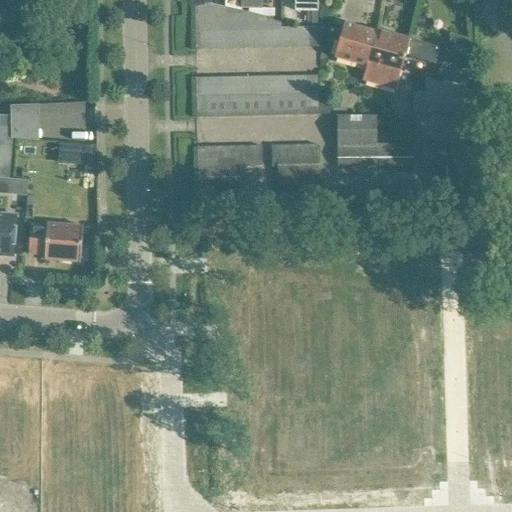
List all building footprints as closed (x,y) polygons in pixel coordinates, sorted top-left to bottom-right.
[(207,50),(207,3),(197,0),(194,0),(196,50),(207,50)] [(241,11),(241,0),(225,0),(225,7),(230,9),(241,11)] [(241,0),(241,11),(253,15),(261,17),(275,17),(275,9),(262,9),(262,0),(241,0)] [(294,0),(294,11),(317,12),(317,0),(294,0)] [(219,50),(219,6),(214,5),(207,3),(207,50),(219,50)] [(230,9),(225,7),(219,6),(219,50),(230,50),(230,9)] [(241,11),(230,9),(230,50),(241,49),(241,11)] [(253,49),(253,15),(241,11),(241,49),(253,49)] [(264,18),(261,17),(253,15),(253,49),(264,49),(264,18)] [(275,49),(275,22),(264,18),(264,49),(275,49)] [(287,48),(287,28),(281,28),(281,24),(275,22),(275,49),(287,48)] [(339,43),(335,58),(361,65),(368,67),(364,81),(405,93),(411,75),(402,73),(403,72),(401,72),(378,66),(378,64),(369,61),(377,33),(376,33),(345,24),(339,43)] [(287,48),(298,48),(298,28),(287,28),(287,48)] [(298,48),(309,48),(309,28),(298,28),(298,48)] [(309,28),(309,48),(321,48),(320,34),(318,28),(309,28)] [(401,72),(405,56),(434,64),(439,48),(410,40),(377,30),(376,33),(377,33),(369,61),(378,64),(378,66),(401,72)] [(447,51),(439,79),(454,84),(466,87),(470,74),(458,71),(462,55),(447,51)] [(306,95),(317,95),(317,75),(306,76),(306,95)] [(273,96),(284,96),(284,76),(273,77),(273,96)] [(284,96),(295,96),(295,76),(284,76),(284,96)] [(295,96),(306,95),(306,76),(295,76),(295,96)] [(229,97),(240,97),(240,77),(229,78),(229,97)] [(240,97),(251,97),(251,77),(240,77),(240,97)] [(251,97),(262,97),(262,77),(251,77),(251,97)] [(262,97),(273,96),(273,77),(262,77),(262,97)] [(196,98),(207,98),(207,78),(196,79),(196,98)] [(207,98),(218,98),(218,78),(207,78),(207,98)] [(218,98),(229,97),(229,78),(218,78),(218,98)] [(413,93),(414,114),(471,114),(472,91),(426,79),(425,93),(413,93)] [(295,115),(306,115),(306,95),(295,96),(295,115)] [(306,95),(306,115),(318,115),(317,95),(306,95)] [(262,116),(273,116),(273,96),(262,97),(262,116)] [(273,116),(284,116),(284,96),(273,96),(273,116)] [(284,116),(295,115),(295,96),(284,96),(284,116)] [(218,117),(229,117),(229,97),(218,98),(218,117)] [(229,117),(240,117),(240,97),(229,97),(229,117)] [(240,117),(251,117),(251,97),(240,97),(240,117)] [(251,117),(262,116),(262,97),(251,97),(251,117)] [(197,118),(207,118),(207,98),(196,98),(197,118)] [(207,118),(218,117),(218,98),(207,98),(207,118)] [(337,168),(413,168),(413,145),(376,145),(376,116),(337,116),(337,168)] [(0,118),(0,121),(0,178),(10,180),(13,141),(12,119),(0,118)] [(473,213),(473,196),(473,145),(423,145),(423,169),(433,169),(433,192),(343,192),(343,200),(334,200),(334,213),(473,213)] [(283,201),(295,200),(295,146),(283,147),(283,201)] [(295,200),(306,200),(306,146),(295,146),(295,200)] [(306,200),(319,200),(317,146),(306,146),(306,200)] [(208,203),(219,202),(219,147),(208,148),(208,203)] [(219,202),(229,202),(229,147),(219,147),(219,202)] [(239,168),(240,168),(240,147),(229,147),(229,202),(240,202),(239,168)] [(240,168),(250,168),(250,147),(240,147),(240,168)] [(250,147),(250,168),(261,168),(261,147),(250,147)] [(256,201),(283,201),(283,147),(272,147),(273,168),(277,168),(278,199),(256,200),(256,201)] [(199,203),(208,203),(208,148),(198,148),(199,203)] [(13,180),(12,194),(26,196),(27,181),(13,180)] [(0,218),(0,256),(13,258),(15,238),(16,220),(0,218)] [(83,227),(63,225),(47,224),(47,227),(31,226),(30,235),(29,255),(45,256),(44,260),(80,263),(80,259),(85,259),(86,247),(82,247),(83,227)] [(402,254),(377,255),(377,269),(387,269),(388,292),(433,291),(432,266),(403,267),(402,254)] [(254,272),(224,273),(225,299),(271,297),(270,273),(280,272),(279,258),(254,259),(254,272)] [(388,316),(379,316),(379,330),(405,330),(404,317),(434,316),(433,291),(388,292),(388,316)] [(511,321),(486,323),(487,366),(511,365),(511,321)] [(282,328),(236,329),(237,354),(282,352),(282,328)] [(282,352),(237,354),(238,379),(283,377),(282,352)] [(431,359),(386,360),(387,385),(432,384),(431,359)] [(432,384),(387,385),(387,410),(433,409),(432,384)] [(511,414),(489,415),(490,459),(511,457),(511,414)] [(307,442),(284,443),(285,488),(310,487),(309,458),(322,457),(321,432),(307,432),(307,442)] [(260,434),(246,434),(247,460),(259,459),(260,489),(285,488),(284,443),(260,444),(260,434)] [(406,444),(381,445),(381,459),(391,459),(392,483),(437,482),(436,456),(406,456),(406,444)]
